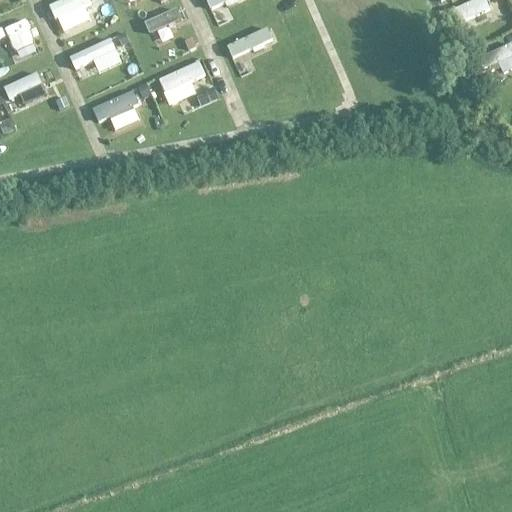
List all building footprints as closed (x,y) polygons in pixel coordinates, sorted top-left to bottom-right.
[(104,0),(65,0),(51,7),(59,22),(106,4),(104,0)] [(206,0),(215,17),(246,0),(206,0)] [(489,0),(477,0),(448,13),(453,25),(493,7),(489,0)] [(176,8),(142,24),(154,31),(183,22),(176,8)] [(26,21),(2,31),(13,54),(33,47),(26,21)] [(269,29),(226,48),(238,69),(277,49),(269,29)] [(113,41),(74,58),(82,82),(122,65),(113,41)] [(511,59),(511,50),(510,47),(475,63),(480,74),(511,59)] [(201,63),(161,81),(171,107),(206,80),(201,63)] [(32,75),(8,90),(12,103),(41,90),(32,75)] [(502,87),(488,89),(490,103),(504,100),(502,87)] [(136,93),(92,112),(98,125),(141,122),(136,93)]
